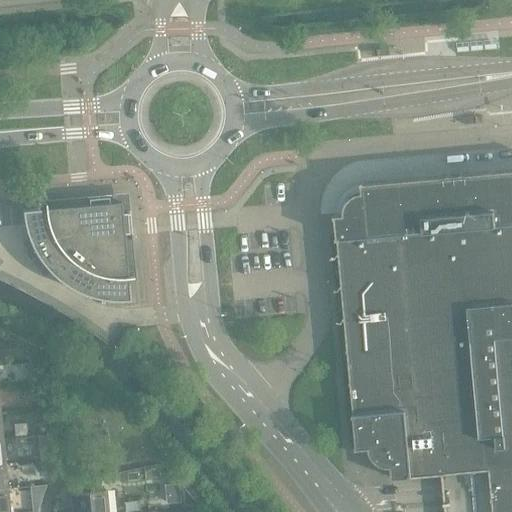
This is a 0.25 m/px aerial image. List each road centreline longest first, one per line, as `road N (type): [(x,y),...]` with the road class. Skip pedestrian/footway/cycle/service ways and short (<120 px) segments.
road 1 (unclassified): [(253,404),(293,363),(318,317),(307,184),(318,162),(364,149),(511,136)]
road 2 (secondary): [(232,126),(486,88),(511,75)]
road 3 (secondary): [(511,74),(479,69),(230,97)]
road 4 (tertiary): [(171,165),(181,284),(199,313)]
road 5 (tertiary): [(199,313),(208,275),(202,162)]
road 6 (tertiary): [(253,404),(344,511)]
road 7 (secondary): [(0,140),(133,132)]
road 8 (secondary): [(131,104),(0,114)]
